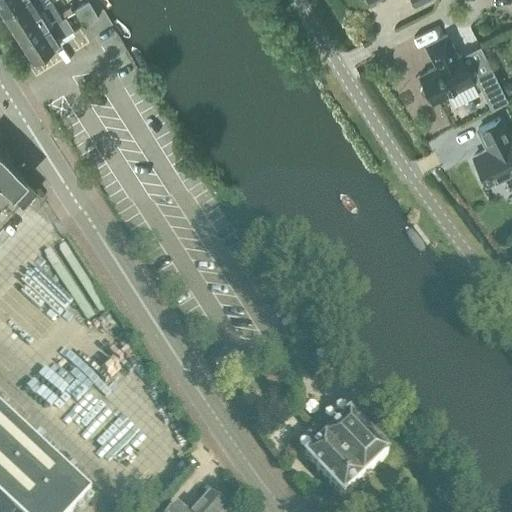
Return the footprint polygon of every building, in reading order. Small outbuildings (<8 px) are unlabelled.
[(0,0),(0,7),(2,11),(18,0),(0,0)] [(18,0),(2,11),(11,26),(51,0),(50,0),(18,0)] [(38,9),(11,26),(21,41),(61,16),(55,6),(51,0),(38,9)] [(87,0),(85,0),(73,8),(83,25),(97,16),(87,0)] [(61,16),(21,41),(26,49),(32,58),(45,49),(59,41),(54,33),(68,24),(62,15),(61,16)] [(444,61),(419,74),(423,83),(421,84),(419,88),(421,92),(426,94),(428,92),(432,101),(473,80),(474,82),(476,81),(489,109),(506,100),(490,68),(471,78),(459,54),(457,55),(446,33),(425,45),(432,59),(441,55),(444,61)] [(511,82),(510,82),(502,86),(507,96),(511,93),(511,82)] [(487,148),(472,156),(486,183),(500,176),(508,189),(511,187),(511,137),(511,136),(509,137),(499,117),(477,128),(487,148)] [(0,201),(9,192),(22,204),(35,190),(24,180),(25,179),(0,155),(0,201)] [(280,365),(260,378),(267,388),(287,375),(280,365)] [(0,446),(17,428),(0,412),(0,446)] [(298,445),(298,449),(298,453),(303,459),(303,460),(341,500),(385,457),(347,416),(320,443),(310,433),(298,445)] [(17,428),(0,446),(0,511),(72,511),(89,495),(17,428)] [(441,511),(450,505),(442,495),(424,510),(424,511),(441,511)] [(223,511),(208,498),(194,511),(179,511),(175,508),(171,511),(223,511)]
